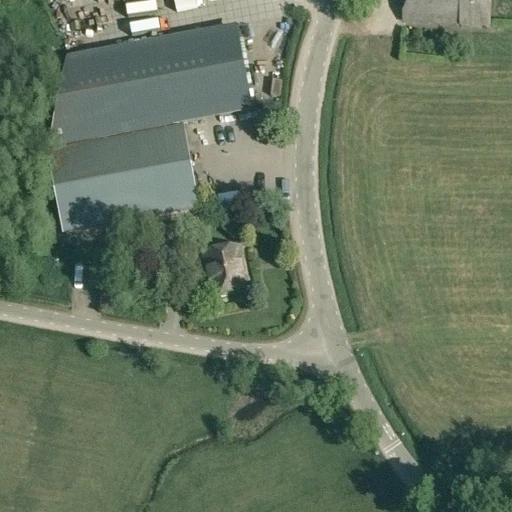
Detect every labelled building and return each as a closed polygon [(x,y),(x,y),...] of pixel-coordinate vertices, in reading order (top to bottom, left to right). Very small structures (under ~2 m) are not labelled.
[(404,0),(404,22),(460,24),(460,26),(489,28),(489,0),(404,0)] [(52,168),(61,216),(65,237),(198,213),(195,192),(182,125),(253,111),(238,32),(70,64),(51,147),(53,148),(57,167),(52,168)] [(41,212),(45,236),(55,234),(51,210),(41,212)] [(240,251),(205,258),(204,248),(189,251),(185,225),(156,231),(163,268),(191,263),(192,269),(206,266),(213,301),(248,295),(240,251)] [(141,234),(145,254),(148,266),(160,263),(154,231),(141,234)]
